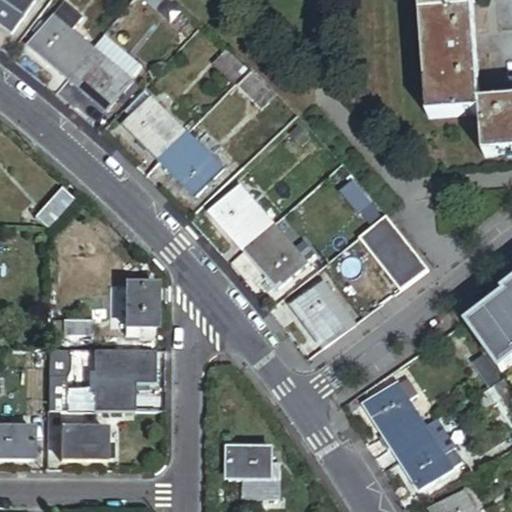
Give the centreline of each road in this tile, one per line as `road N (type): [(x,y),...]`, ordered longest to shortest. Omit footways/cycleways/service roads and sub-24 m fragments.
road 1 (residential): [(215,298),(106,182),(0,94)]
road 2 (residential): [(299,407),(511,246)]
road 3 (residential): [(215,298),(187,339),(184,491)]
road 4 (residential): [(184,491),(0,492)]
road 5 (residential): [(299,407),(215,298)]
road 6 (residential): [(372,511),(299,407)]
